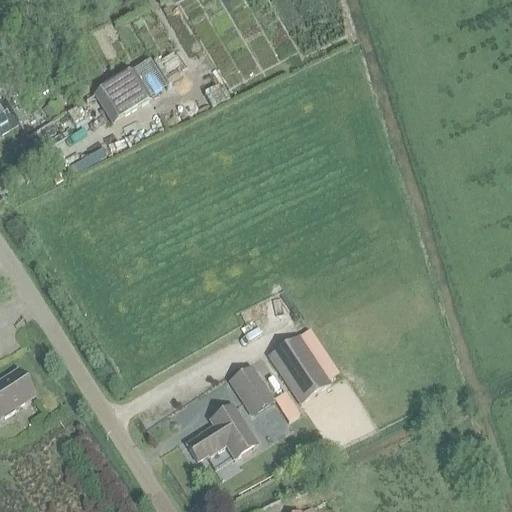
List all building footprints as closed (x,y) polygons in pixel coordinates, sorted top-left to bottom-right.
[(93,98),(111,127),(150,103),(132,74),(93,98)] [(57,102),(41,112),(48,124),(64,114),(57,102)] [(0,137),(18,127),(4,103),(0,105),(0,104),(0,137)] [(269,360),(300,408),(331,389),(299,341),(269,360)] [(288,411),(255,358),(223,378),(255,431),(288,411)] [(0,420),(2,419),(4,421),(14,414),(13,412),(34,399),(18,374),(0,385),(0,420)] [(233,410),(210,424),(213,429),(198,438),(200,440),(186,448),(196,465),(207,458),(208,460),(225,450),(234,463),(257,449),(237,417),(233,410)]
